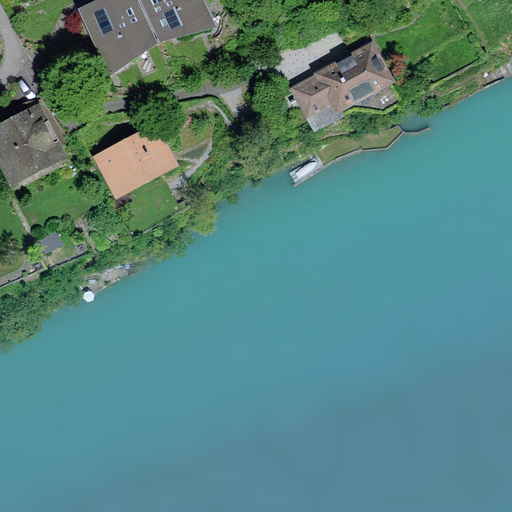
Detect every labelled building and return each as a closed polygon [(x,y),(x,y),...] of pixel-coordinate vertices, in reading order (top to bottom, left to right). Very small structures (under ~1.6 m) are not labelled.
[(150,43),(145,32),(151,29),(138,0),(135,0),(131,2),(129,0),(111,0),(93,9),(97,18),(90,21),(109,62),(111,61),(115,69),(131,58),(128,53),(150,43)] [(138,0),(151,29),(159,25),(164,36),(185,27),(188,33),(206,27),(203,19),(204,18),(196,0),(138,0)] [(390,82),(371,46),(292,89),(308,117),(333,103),(337,110),(355,101),(362,102),(370,98),(373,91),(390,82)] [(54,155),(50,147),(67,138),(42,101),(26,104),(17,108),(24,122),(0,134),(0,144),(19,182),(39,172),(35,164),(54,155)] [(100,159),(117,191),(170,164),(152,132),(100,159)] [(182,194),(190,207),(196,204),(201,192),(197,186),(182,194)]
